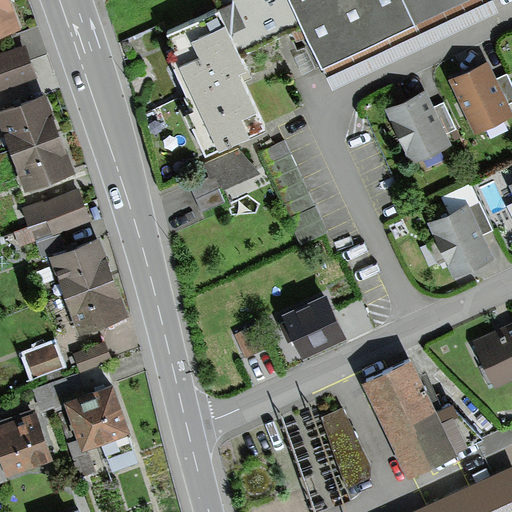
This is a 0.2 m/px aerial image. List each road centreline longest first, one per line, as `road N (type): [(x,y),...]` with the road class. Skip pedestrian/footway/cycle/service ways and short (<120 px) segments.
road 1 (tertiary): [(67,0),(187,428)]
road 2 (residential): [(511,15),(359,87),(332,121),(336,151),(417,328)]
road 3 (residential): [(187,428),(417,328)]
